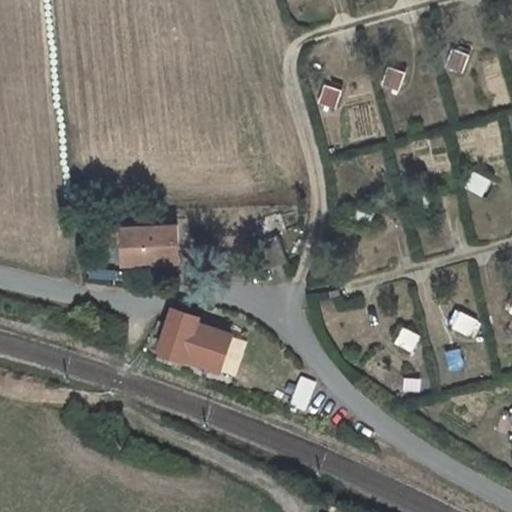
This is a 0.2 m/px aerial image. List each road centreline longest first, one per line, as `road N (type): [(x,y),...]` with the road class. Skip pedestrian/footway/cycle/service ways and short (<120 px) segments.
road 1 (unclassified): [(266,297),(372,423),(509,511)]
road 2 (unclassified): [(0,271),(266,297)]
road 3 (track): [(314,214),(265,0)]
road 4 (unknown): [(283,68),(477,0)]
road 5 (unknown): [(511,254),(349,292)]
